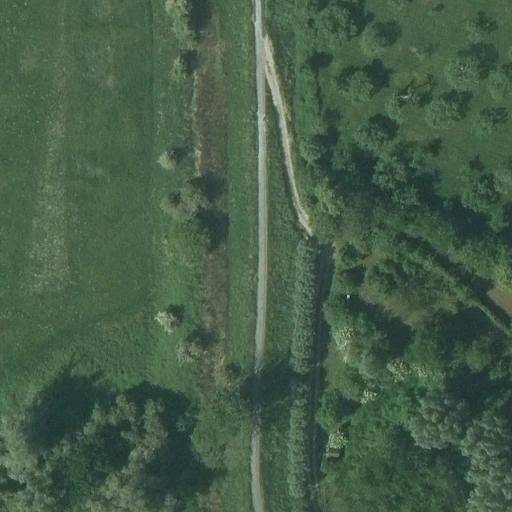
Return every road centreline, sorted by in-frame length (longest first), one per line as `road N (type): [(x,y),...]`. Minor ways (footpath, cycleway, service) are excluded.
road 1 (unclassified): [(257,511),(256,0)]
road 2 (track): [(321,511),(311,451),(321,234),(293,194),(258,40)]
